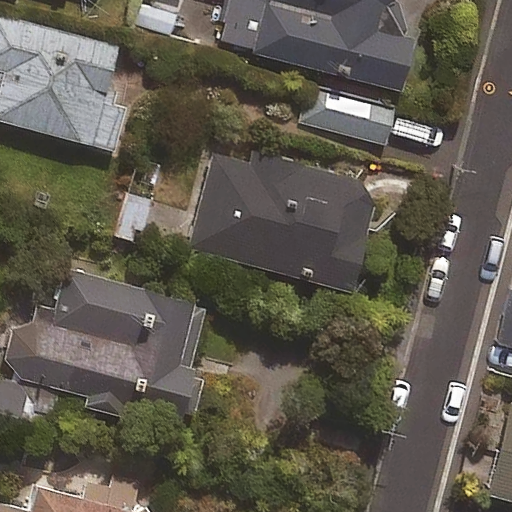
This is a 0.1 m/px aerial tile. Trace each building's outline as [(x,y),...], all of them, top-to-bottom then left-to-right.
[(179,9),(149,0),(141,0),(134,27),(170,38),(179,9)] [(390,84),(403,35),(384,0),(224,0),(214,39),(390,84)] [(109,42),(0,13),(0,118),(108,146),(120,98),(97,92),(109,42)] [(389,107),(313,90),(305,124),(381,141),(389,107)] [(363,201),(349,168),(283,152),(280,165),(207,147),(182,245),(342,285),(363,201)] [(0,367),(41,376),(39,386),(77,393),(76,401),(184,423),(194,371),(186,370),(200,303),(187,300),(188,294),(63,269),(53,319),(11,311),(0,363),(0,367)] [(511,288),(500,343),(511,345),(511,288)] [(511,403),(506,401),(482,490),(511,497),(511,403)] [(135,511),(132,507),(23,480),(17,503),(0,498),(0,511),(135,511)]
